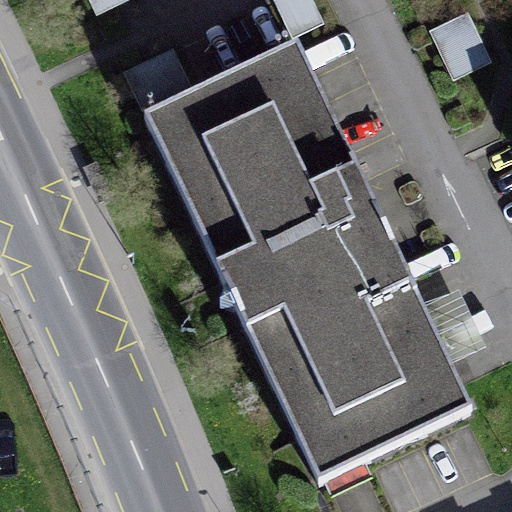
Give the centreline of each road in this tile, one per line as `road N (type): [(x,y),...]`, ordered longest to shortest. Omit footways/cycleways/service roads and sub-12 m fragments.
road 1 (secondary): [(162,511),(0,153)]
road 2 (residential): [(511,295),(361,0)]
road 3 (residential): [(54,81),(218,0)]
